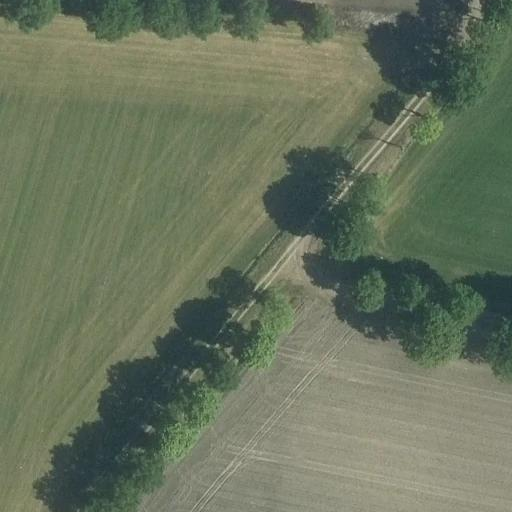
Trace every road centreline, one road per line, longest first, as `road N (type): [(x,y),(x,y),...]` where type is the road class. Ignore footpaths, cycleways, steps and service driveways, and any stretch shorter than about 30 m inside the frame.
road 1 (track): [(86,511),(191,370),(460,46),(480,0)]
road 2 (track): [(511,325),(346,291),(295,250)]
